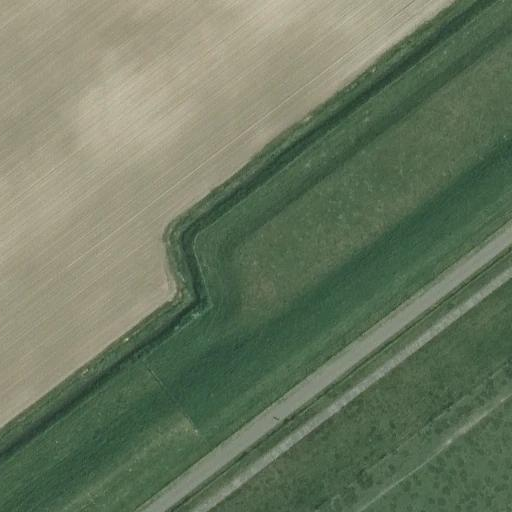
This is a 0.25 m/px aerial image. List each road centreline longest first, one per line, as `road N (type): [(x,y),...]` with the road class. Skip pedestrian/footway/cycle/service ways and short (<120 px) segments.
road 1 (unclassified): [(154,511),(511,233)]
road 2 (unknown): [(363,511),(511,399)]
